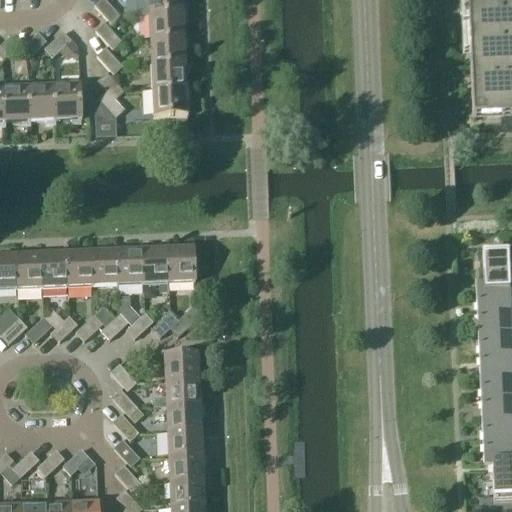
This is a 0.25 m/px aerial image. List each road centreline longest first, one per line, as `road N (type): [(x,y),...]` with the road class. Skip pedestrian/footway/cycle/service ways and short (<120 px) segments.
road 1 (secondary): [(362,0),(386,511)]
road 2 (residential): [(0,395),(27,360),(65,357),(98,387),(104,443)]
